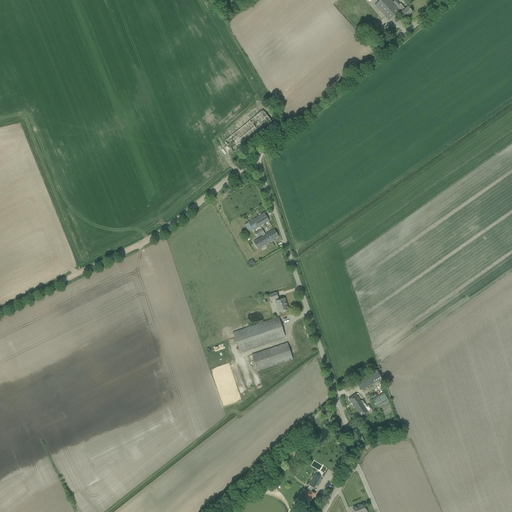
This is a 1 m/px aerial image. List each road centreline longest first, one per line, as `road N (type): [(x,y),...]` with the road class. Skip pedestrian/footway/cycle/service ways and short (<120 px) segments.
road 1 (unclassified): [(324,511),(354,465),(354,439),(257,162),(444,0)]
road 2 (track): [(0,312),(156,236),(261,152)]
